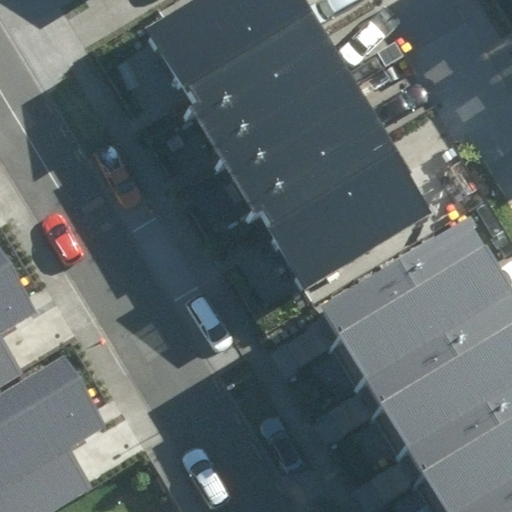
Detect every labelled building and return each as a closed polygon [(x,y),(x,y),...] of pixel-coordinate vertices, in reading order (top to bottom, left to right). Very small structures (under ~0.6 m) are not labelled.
[(191,0),(146,29),(187,93),(309,17),(298,0),(191,0)] [(187,93),(228,158),(350,81),(309,17),(187,93)] [(228,158),(269,222),(391,146),(350,81),(228,158)] [(269,222),(310,287),(432,210),(391,146),(269,222)] [(309,311),(352,381),(500,291),(457,220),(309,311)] [(0,261),(0,378),(15,370),(0,345),(0,320),(26,304),(0,261)] [(352,381),(395,451),(511,380),(511,309),(500,291),(352,381)] [(59,356),(0,392),(0,511),(40,511),(87,484),(60,441),(98,418),(59,356)] [(511,380),(395,451),(432,511),(453,511),(511,476),(511,380)] [(511,511),(511,476),(453,511),(511,511)]
